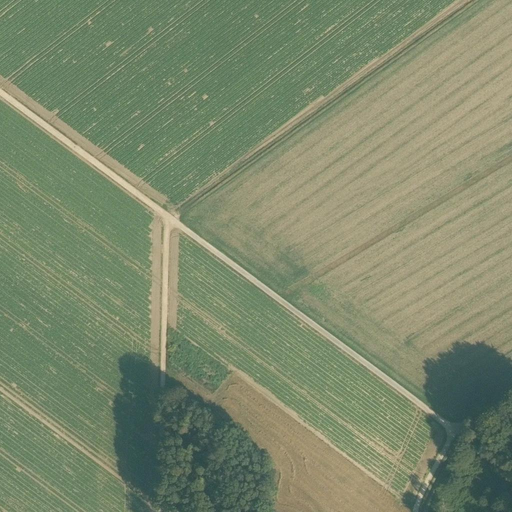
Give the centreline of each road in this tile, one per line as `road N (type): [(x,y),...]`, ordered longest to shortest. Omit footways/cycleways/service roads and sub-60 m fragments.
road 1 (track): [(0,92),(456,431)]
road 2 (track): [(167,217),(158,511)]
road 3 (track): [(415,511),(456,431),(511,398)]
